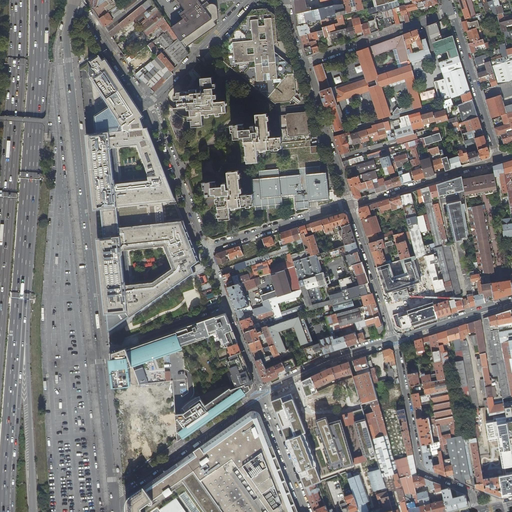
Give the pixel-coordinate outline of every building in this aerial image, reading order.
[(92,0),(91,5),(94,9),(96,8),(102,17),(118,6),(114,0),(92,0)] [(127,0),(118,6),(102,17),(100,18),(109,32),(148,0),(127,0)] [(160,26),(167,21),(151,0),(148,0),(109,32),(112,37),(135,19),(148,36),(152,33),(160,26)] [(178,0),(189,15),(187,17),(185,14),(182,16),(184,19),(171,27),(179,38),(186,47),(217,25),(215,22),(219,19),(218,7),(216,5),(215,4),(213,4),(212,4),(210,4),(208,1),(209,0),(178,0)] [(296,0),(295,0),(296,14),(298,14),(312,10),(311,7),(307,8),(305,0),(296,0)] [(298,14),(299,26),(314,22),(318,21),(332,17),(337,16),(342,15),(343,14),(365,9),(362,0),(333,0),(335,4),(319,8),(314,9),(312,10),(298,14)] [(391,2),(394,15),(396,24),(397,25),(400,24),(397,13),(403,11),(404,15),(402,15),(404,21),(406,20),(406,22),(410,21),(410,19),(406,5),(406,4),(401,5),(402,6),(400,7),(400,5),(399,0),(398,0),(396,1),(391,2)] [(410,4),(406,5),(410,19),(412,18),(410,13),(412,13),(411,11),(418,9),(417,2),(417,3),(415,3),(415,1),(414,0),(412,0),(413,2),(411,2),(410,2),(409,2),(410,4)] [(426,0),(425,0),(417,2),(418,9),(439,3),(437,0),(426,0)] [(465,0),(459,0),(460,2),(466,19),(467,18),(472,17),(465,0)] [(465,0),(472,17),(478,20),(476,16),(482,14),(477,0),(465,0)] [(477,0),(482,14),(484,18),(497,14),(495,6),(493,0),(477,0)] [(391,2),(378,6),(376,6),(368,8),(370,13),(382,9),(384,9),(385,11),(383,11),(384,16),(387,27),(391,26),(393,25),(390,16),(394,15),(391,2)] [(495,6),(497,14),(502,13),(503,13),(501,5),(500,5),(495,6)] [(224,61),(276,104),(277,103),(290,101),(291,98),(294,95),(296,94),(294,67),(276,52),(275,45),(278,42),(275,15),(268,8),(254,10),(253,9),(223,46),(224,47),(225,60),(224,61)] [(362,24),(360,17),(352,19),(354,26),(362,24)] [(504,21),(500,23),(502,32),(507,31),(506,25),(511,23),(511,19),(510,20),(507,21),(504,21)] [(176,41),(179,38),(171,27),(167,21),(160,26),(163,29),(164,32),(167,29),(169,31),(171,34),(173,38),(176,41)] [(468,22),(462,23),(465,31),(467,31),(469,35),(469,38),(471,42),(481,39),(477,28),(480,27),(478,21),(469,24),(469,23),(470,23),(468,22)] [(298,27),(301,36),(308,34),(311,33),(310,29),(311,29),(310,26),(309,27),(309,26),(315,24),(314,22),(299,26),(298,26),(298,27)] [(368,34),(371,33),(369,22),(362,24),(363,30),(365,35),(368,34)] [(439,62),(459,55),(453,36),(443,39),(437,23),(427,26),(439,62)] [(323,30),(325,35),(325,37),(330,35),(328,31),(336,29),(334,24),(323,27),(323,30)] [(356,32),(363,30),(362,24),(354,26),(356,34),(356,32)] [(163,29),(160,26),(152,33),(155,36),(159,33),(163,29)] [(348,36),(356,34),(354,26),(346,28),(348,36)] [(346,28),(330,32),(334,46),(342,44),(340,36),(345,35),(345,36),(347,36),(347,37),(348,37),(348,36),(346,28)] [(421,40),(418,29),(404,34),(406,44),(410,43),(414,42),(414,40),(417,39),(418,40),(417,42),(418,45),(419,45),(420,50),(424,49),(421,40)] [(311,45),(313,54),(319,52),(316,40),(320,39),(319,37),(325,35),(323,30),(311,33),(308,34),(311,45)] [(507,49),(509,49),(506,39),(510,38),(508,31),(507,31),(502,32),(505,43),(507,49)] [(301,36),(305,48),(311,45),(308,34),(301,36)] [(404,34),(371,46),(375,55),(397,48),(401,63),(404,62),(410,60),(409,54),(406,44),(404,34)] [(161,54),(162,52),(165,50),(167,48),(158,38),(152,42),(161,54)] [(186,47),(179,38),(176,41),(173,43),(167,48),(165,50),(169,55),(170,54),(179,64),(190,53),(186,47)] [(426,38),(421,40),(424,49),(426,55),(431,53),(426,38)] [(468,43),(471,53),(476,52),(474,46),(481,45),(482,50),(486,48),(485,43),(483,39),(481,39),(471,42),(468,43)] [(153,50),(158,56),(161,54),(152,42),(149,45),(153,50)] [(511,54),(511,47),(509,49),(507,49),(505,43),(500,44),(501,48),(497,50),(498,54),(502,52),(503,57),(511,54)] [(129,62),(137,74),(152,61),(154,59),(153,57),(150,59),(149,58),(143,63),(143,64),(142,65),(139,61),(142,59),(153,51),(152,50),(153,50),(149,45),(141,50),(138,52),(140,55),(129,62)] [(309,55),(313,54),(311,45),(305,48),(307,56),(309,55)] [(126,58),(129,62),(140,55),(138,52),(141,50),(138,46),(136,48),(137,50),(130,55),(129,55),(126,58)] [(314,67),(321,90),(320,91),(326,109),(327,108),(335,132),(344,129),(336,105),(338,105),(336,101),(341,100),(371,90),(380,119),(391,116),(381,87),(405,78),(414,109),(422,107),(411,65),(410,65),(382,74),(380,71),(376,72),(368,47),(358,51),(366,77),(367,79),(354,84),(338,89),(340,94),(337,95),(335,96),(332,88),(332,87),(330,88),(322,64),(314,67)] [(158,56),(172,72),(175,68),(162,52),(161,54),(158,56)] [(483,63),(488,62),(490,61),(489,58),(488,54),(475,58),(477,65),(483,63)] [(511,80),(511,54),(503,57),(502,57),(490,61),(494,73),(498,85),(511,80)] [(91,78),(110,107),(103,112),(96,116),(98,133),(95,133),(87,134),(94,203),(95,206),(95,209),(102,208),(105,237),(98,238),(106,316),(108,315),(109,323),(112,324),(115,326),(129,316),(131,318),(165,294),(164,292),(192,273),(192,274),(195,273),(194,271),(193,272),(191,266),(199,261),(185,221),(165,223),(163,202),(177,200),(148,127),(145,128),(141,118),(144,116),(127,91),(116,75),(106,59),(103,61),(99,55),(100,56),(91,62),(90,61),(93,66),(92,66),(89,62),(90,75),(92,77),(91,78)] [(451,98),(461,95),(471,91),(459,55),(439,62),(442,70),(445,80),(451,98)] [(164,74),(151,88),(155,92),(173,74),(172,72),(158,56),(154,59),(152,61),(157,66),(164,74)] [(489,74),(494,73),(490,61),(488,62),(488,64),(486,65),(489,74)] [(157,66),(143,81),(151,88),(164,74),(157,66)] [(435,83),(445,80),(442,70),(432,73),(435,83)] [(489,74),(493,86),(498,85),(494,73),(489,74)] [(214,88),(214,84),(213,77),(201,78),(203,92),(200,92),(199,92),(198,89),(191,89),(191,91),(177,93),(177,96),(178,100),(178,107),(188,106),(191,106),(191,110),(191,116),(192,120),(193,127),(204,126),(203,114),(206,114),(210,114),(217,113),(221,113),(227,112),(226,100),(215,101),(215,99),(214,94),(214,88)] [(340,94),(338,89),(354,84),(367,79),(366,77),(332,88),(335,96),(337,95),(340,94)] [(421,100),(435,97),(434,90),(419,93),(421,100)] [(464,103),(473,99),(471,91),(461,95),(464,103)] [(486,100),(487,104),(503,99),(501,95),(486,100)] [(453,104),(451,98),(443,101),(445,107),(445,110),(449,109),(447,106),(453,104)] [(459,123),(478,117),(473,99),(464,103),(454,106),(454,107),(455,110),(458,121),(459,123)] [(502,115),(507,113),(505,107),(503,99),(487,104),(492,118),(499,115),(502,115)] [(436,121),(437,123),(444,120),(444,122),(448,120),(448,119),(445,110),(445,107),(443,108),(444,110),(434,113),(436,121)] [(448,120),(450,124),(458,121),(455,110),(452,110),(452,111),(453,115),(454,115),(455,118),(448,119),(448,120)] [(413,130),(424,126),(424,125),(421,115),(420,112),(409,115),(413,130)] [(431,123),(436,121),(434,113),(433,112),(421,115),(424,125),(430,123),(430,124),(431,123)] [(326,186),(329,186),(327,172),(321,172),(318,146),(312,146),(308,113),(280,115),(282,137),(270,137),(268,113),(257,114),(258,129),(256,129),(256,124),(252,125),(252,128),(246,129),(245,123),(232,124),(232,129),(235,128),(235,132),(236,138),(248,137),(250,162),(262,161),(260,150),(284,148),(285,156),(299,155),(301,175),(281,177),(280,169),(259,171),(260,179),(252,180),(253,194),(241,195),(239,171),(228,172),(229,187),(227,187),(227,182),(223,183),(223,185),(216,186),(216,181),(202,182),(203,186),(206,186),(206,189),(204,189),(205,196),(217,195),(219,220),(231,219),(229,205),(254,202),(254,206),(282,204),(282,196),(295,195),(296,209),(310,208),(309,201),(317,201),(317,198),(327,198),(326,186)] [(492,119),(495,127),(510,123),(507,113),(502,115),(503,119),(504,123),(502,124),(501,120),(500,117),(492,119)] [(409,115),(400,117),(402,122),(400,123),(401,129),(395,131),(396,133),(397,138),(414,134),(413,130),(409,115)] [(482,127),(478,117),(459,123),(460,126),(466,124),(467,128),(461,130),(462,134),(482,127)] [(396,133),(392,134),(390,130),(391,129),(389,121),(384,122),(385,128),(386,130),(388,137),(389,141),(397,138),(396,133)] [(450,124),(452,131),(454,130),(453,128),(458,126),(458,129),(460,128),(460,126),(459,123),(458,121),(450,124)] [(367,127),(366,127),(367,130),(370,140),(371,144),(371,146),(380,143),(379,139),(388,137),(386,130),(378,132),(377,130),(385,128),(384,122),(372,125),(373,128),(368,129),(367,127)] [(495,127),(497,135),(502,134),(505,143),(511,140),(511,129),(510,123),(495,127)] [(431,135),(440,133),(438,127),(433,128),(434,132),(431,133),(431,135)] [(478,148),(479,149),(488,147),(482,127),(462,134),(464,141),(466,147),(477,144),(478,148)] [(367,130),(359,132),(362,142),(370,140),(367,130)] [(350,132),(334,136),(336,143),(338,143),(339,149),(338,149),(340,155),(353,151),(353,149),(349,150),(348,146),(349,146),(349,144),(353,143),(351,134),(350,132)] [(359,132),(351,134),(353,143),(354,144),(359,143),(360,145),(359,145),(360,149),(364,148),(363,146),(362,142),(359,132)] [(417,138),(416,133),(414,134),(397,138),(389,141),(390,143),(397,141),(398,143),(417,138)] [(445,167),(446,170),(451,169),(452,169),(449,159),(440,133),(431,135),(424,137),(426,144),(428,150),(438,146),(440,152),(442,158),(445,167)] [(420,142),(420,139),(409,142),(410,148),(418,146),(417,143),(420,142)] [(438,146),(428,150),(429,155),(440,152),(438,146)] [(420,160),(416,147),(411,148),(414,159),(410,160),(411,164),(411,165),(412,167),(413,167),(416,165),(418,165),(421,164),(420,160)] [(479,154),(480,160),(486,158),(488,157),(490,154),(488,147),(479,149),(476,150),(477,154),(479,154)] [(459,155),(461,162),(470,159),(468,153),(467,152),(465,152),(465,151),(463,151),(463,149),(458,151),(459,155)] [(470,159),(471,163),(476,161),(480,160),(479,154),(477,154),(476,150),(473,151),(468,153),(470,159)] [(406,153),(394,157),(396,163),(397,167),(410,163),(408,157),(406,153)] [(380,158),(383,167),(387,166),(392,165),(389,155),(380,158)] [(449,159),(452,169),(457,167),(462,165),(461,162),(459,155),(449,159)] [(342,161),(344,167),(361,162),(359,157),(349,160),(342,161)] [(430,157),(420,160),(421,164),(423,168),(425,177),(431,175),(435,174),(434,170),(431,161),(430,157)] [(442,158),(431,161),(434,170),(445,167),(442,158)] [(356,165),(359,173),(377,168),(374,160),(356,165)] [(511,160),(503,163),(508,192),(511,213),(511,212),(511,187),(511,183),(511,182),(511,181),(511,180),(511,178),(511,160)] [(508,192),(503,163),(497,165),(493,166),(495,174),(495,176),(499,176),(499,173),(500,173),(501,175),(504,193),(508,192)] [(387,166),(390,174),(395,172),(394,169),(393,164),(392,165),(387,166)] [(383,176),(386,175),(390,174),(387,166),(383,167),(385,172),(382,173),(383,176)] [(411,167),(415,180),(421,178),(425,177),(423,168),(414,170),(413,167),(412,167),(411,167)] [(363,176),(365,182),(372,179),(377,178),(378,178),(376,171),(375,170),(362,174),(363,176)] [(402,174),(399,175),(400,176),(402,184),(409,182),(412,181),(409,172),(402,174)] [(473,178),(476,196),(478,196),(477,192),(482,191),(482,195),(494,193),(493,190),(497,189),(495,176),(495,174),(473,178)] [(348,179),(351,186),(361,183),(360,179),(359,175),(348,179)] [(386,175),(383,176),(387,189),(391,188),(394,187),(392,179),(388,180),(386,175)] [(378,178),(377,178),(379,183),(374,184),(377,192),(387,189),(383,176),(381,177),(380,177),(378,178)] [(392,179),(394,187),(402,184),(400,176),(391,179),(392,179)] [(463,179),(462,176),(452,179),(453,186),(459,184),(463,183),(463,179)] [(471,197),(476,196),(473,178),(463,179),(463,183),(466,194),(470,193),(471,197)] [(362,197),(361,194),(359,189),(361,189),(364,188),(366,196),(377,192),(374,184),(372,179),(365,182),(361,183),(351,186),(354,197),(357,198),(362,197)] [(453,186),(452,179),(445,182),(446,189),(454,187),(453,186)] [(444,213),(450,243),(457,241),(464,240),(463,238),(463,234),(460,222),(458,209),(455,210),(449,211),(447,201),(446,198),(445,197),(444,197),(441,183),(437,184),(440,196),(443,212),(444,213)] [(432,197),(440,196),(437,184),(429,186),(432,197)] [(330,199),(329,186),(326,186),(327,198),(317,198),(317,201),(330,199)] [(436,247),(443,245),(434,205),(434,204),(433,201),(433,199),(432,197),(429,186),(422,189),(425,203),(428,213),(432,229),(435,243),(436,247)] [(425,203),(422,189),(417,190),(420,204),(425,203)] [(412,192),(401,196),(403,205),(403,207),(405,214),(417,212),(412,192)] [(400,195),(390,198),(392,208),(393,210),(398,208),(398,206),(397,207),(396,204),(398,204),(398,205),(401,204),(401,206),(403,205),(401,196),(400,195)] [(390,198),(378,202),(379,207),(381,212),(381,214),(384,213),(384,210),(392,208),(390,198)] [(457,206),(458,209),(467,207),(465,198),(456,199),(457,206)] [(453,200),(447,201),(449,211),(455,210),(454,206),(453,200)] [(443,245),(448,244),(439,203),(434,204),(434,205),(443,245)] [(359,211),(362,220),(372,216),(370,210),(368,205),(361,208),(359,211)] [(478,206),(491,275),(498,274),(497,271),(493,272),(492,267),(496,267),(496,264),(492,265),(491,261),(495,260),(495,257),(491,258),(490,254),(494,253),(493,250),(489,251),(489,247),(493,246),(492,244),(488,244),(487,240),(491,239),(491,236),(487,237),(486,233),(490,232),(490,230),(486,230),(485,226),(489,226),(489,223),(484,223),(484,219),(488,219),(487,216),(483,217),(482,212),(487,212),(486,209),(482,210),(481,205),(478,206)] [(484,293),(485,300),(494,298),(492,282),(491,282),(490,275),(491,275),(478,206),(471,207),(472,210),(469,210),(469,215),(472,214),(473,217),(470,218),(471,221),(474,221),(474,224),(471,224),(472,228),(475,228),(475,231),(473,231),(473,235),(476,235),(477,237),(474,238),(474,242),(477,241),(478,244),(475,245),(476,249),(479,248),(479,251),(476,252),(477,256),(480,255),(480,258),(477,259),(478,263),(481,262),(482,265),(479,266),(479,270),(483,269),(483,272),(480,273),(481,280),(483,292),(484,291),(484,293)] [(405,214),(408,223),(408,225),(419,222),(418,216),(417,212),(405,214)] [(344,213),(322,220),(325,228),(326,232),(333,229),(333,227),(336,226),(336,228),(337,228),(342,226),(350,224),(347,215),(344,213)] [(418,216),(419,222),(422,232),(432,229),(428,213),(418,216)] [(372,216),(362,220),(367,236),(377,232),(382,231),(380,226),(378,220),(376,215),(372,216)] [(504,231),(511,229),(511,217),(511,218),(502,219),(504,231)] [(325,228),(322,220),(311,224),(313,232),(325,228)] [(419,222),(408,225),(409,231),(412,239),(413,246),(415,251),(415,253),(416,255),(416,258),(427,255),(425,245),(422,232),(419,222)] [(356,242),(350,224),(342,226),(343,229),(339,231),(341,235),(342,235),(345,243),(346,245),(356,242)] [(308,233),(306,225),(299,228),(302,238),(306,250),(307,257),(320,253),(318,247),(316,239),(314,235),(309,236),(306,237),(305,236),(305,234),(308,233)] [(302,238),(299,228),(292,230),(295,241),(302,238)] [(295,241),(292,230),(284,232),(288,243),(295,241)] [(377,232),(367,236),(370,243),(383,239),(394,235),(393,231),(387,233),(388,233),(378,236),(377,232)] [(404,232),(394,235),(397,243),(406,240),(404,232)] [(275,244),(272,236),(263,239),(266,248),(275,244)] [(266,248),(263,239),(240,246),(242,252),(244,252),(250,250),(251,253),(254,252),(258,250),(258,248),(261,247),(262,249),(266,248)] [(383,239),(370,243),(372,251),(386,247),(383,239)] [(406,240),(397,243),(401,260),(416,255),(415,253),(410,255),(406,240)] [(464,240),(457,241),(461,261),(467,290),(473,289),(472,282),(470,273),(464,240)] [(359,251),(356,242),(346,245),(344,246),(325,251),(320,253),(307,257),(293,261),(295,266),(302,289),(295,291),(297,297),(300,296),(302,291),(307,306),(303,308),(304,311),(308,310),(309,310),(333,304),(357,297),(362,296),(371,293),(368,283),(352,287),(348,277),(339,280),(341,284),(328,288),(325,281),(327,280),(326,276),(325,273),(323,274),(319,260),(331,256),(332,259),(347,255),(350,265),(361,262),(358,251),(359,251)] [(427,255),(433,254),(431,249),(436,247),(435,243),(425,245),(427,255)] [(455,299),(458,311),(465,309),(464,307),(465,307),(464,301),(463,302),(462,299),(462,297),(460,298),(460,295),(461,295),(449,243),(448,244),(443,245),(451,280),(454,293),(455,299)] [(386,247),(372,251),(376,261),(378,267),(379,266),(392,262),(391,260),(388,261),(387,260),(386,260),(384,255),(389,254),(388,249),(394,247),(393,245),(387,247),(386,247)] [(444,282),(451,280),(443,245),(436,247),(431,249),(433,254),(437,252),(444,282)] [(242,252),(240,246),(227,250),(230,260),(233,259),(235,258),(235,257),(236,256),(236,255),(238,254),(239,257),(244,256),(243,253),(242,252)] [(291,253),(289,247),(283,248),(245,262),(247,267),(252,266),(272,259),(286,255),(291,253)] [(230,260),(227,250),(217,253),(215,257),(218,264),(230,260)] [(307,257),(306,250),(291,254),(293,261),(307,257)] [(255,257),(254,252),(251,253),(244,256),(239,257),(235,258),(233,259),(235,264),(244,260),(255,257)] [(416,258),(420,272),(425,289),(427,298),(432,296),(439,294),(443,293),(447,291),(444,282),(437,252),(433,254),(427,255),(416,258)] [(293,261),(291,254),(291,253),(286,255),(288,261),(274,265),(275,268),(270,269),(268,264),(273,263),(272,259),(252,266),(254,271),(248,273),(249,274),(239,277),(241,283),(254,279),(259,277),(271,273),(285,269),(288,268),(295,266),(293,261)] [(392,262),(379,266),(384,282),(398,278),(403,277),(420,272),(416,258),(416,255),(401,260),(392,262)] [(230,260),(218,264),(221,270),(232,266),(231,265),(230,260)] [(363,262),(361,262),(350,265),(348,266),(351,277),(348,277),(352,287),(368,283),(369,282),(363,262)] [(302,289),(295,266),(288,268),(295,291),(302,289)] [(295,291),(288,268),(285,269),(292,292),(295,291)] [(285,269),(271,273),(277,290),(279,296),(292,292),(285,269)] [(420,272),(403,277),(405,281),(409,280),(411,286),(417,284),(419,290),(425,289),(420,272)] [(230,273),(223,275),(224,278),(227,287),(241,283),(239,277),(238,275),(231,277),(230,273)] [(198,277),(201,284),(208,281),(205,274),(198,277)] [(398,278),(384,282),(387,291),(400,287),(398,278)] [(241,283),(227,287),(231,296),(238,314),(240,321),(250,318),(248,313),(245,314),(243,308),(246,307),(247,308),(250,307),(249,306),(248,303),(242,286),(244,285),(244,284),(245,283),(245,285),(247,290),(257,286),(257,285),(254,279),(241,283)] [(494,298),(494,299),(511,293),(511,282),(511,279),(492,282),(494,298)] [(447,291),(447,294),(454,293),(451,280),(444,282),(447,291)] [(400,287),(387,291),(389,299),(394,298),(406,294),(404,286),(400,287)] [(425,289),(419,290),(414,292),(415,298),(416,301),(427,298),(425,289)] [(279,296),(277,290),(261,295),(263,301),(269,299),(279,296)] [(297,297),(295,291),(292,292),(279,296),(281,303),(297,297)] [(435,305),(438,317),(452,313),(449,300),(447,294),(447,291),(443,293),(444,297),(445,297),(446,300),(444,301),(444,300),(442,301),(442,302),(437,304),(437,302),(436,299),(438,299),(437,296),(440,295),(439,294),(432,296),(434,304),(435,305)] [(406,294),(394,298),(396,304),(415,298),(414,292),(406,294)] [(376,302),(373,293),(371,293),(362,296),(365,305),(376,302)] [(474,295),(476,305),(486,302),(485,300),(484,293),(480,294),(476,295),(475,294),(474,294),(474,295)] [(468,298),(470,307),(476,305),(474,295),(468,296),(468,298)] [(274,314),(275,318),(276,321),(283,319),(281,312),(278,303),(281,303),(279,296),(269,299),(269,300),(273,310),(274,314)] [(357,297),(333,304),(335,314),(336,313),(360,307),(357,297)] [(449,300),(452,313),(458,311),(455,299),(449,300)] [(253,310),(255,316),(259,315),(273,310),(269,300),(263,302),(264,306),(253,310)] [(360,307),(336,313),(339,322),(340,324),(341,326),(353,323),(365,319),(381,315),(376,302),(365,305),(360,307)] [(283,319),(298,313),(304,311),(303,308),(302,305),(281,312),(283,319)] [(273,310),(259,315),(260,319),(274,314),(273,310)] [(496,314),(500,338),(507,375),(511,374),(511,358),(504,312),(500,313),(496,314)] [(228,346),(238,343),(227,313),(220,315),(220,316),(219,317),(217,317),(216,316),(192,325),(193,326),(190,327),(188,327),(176,331),(177,332),(182,346),(187,344),(186,343),(205,336),(206,337),(210,336),(210,334),(217,332),(224,348),(228,346)] [(283,362),(287,372),(296,367),(289,349),(286,350),(281,336),(284,335),(282,330),(292,327),(294,331),(297,330),(302,345),(309,342),(298,313),(283,319),(276,321),(268,324),(272,336),(276,344),(281,357),(281,358),(283,362)] [(336,313),(335,314),(331,315),(334,324),(339,322),(336,313)] [(488,317),(490,326),(494,325),(495,331),(497,338),(500,338),(496,314),(492,316),(488,317)] [(334,324),(331,315),(325,316),(330,333),(335,332),(335,328),(335,326),(334,324)] [(386,331),(381,315),(365,319),(367,324),(375,322),(380,336),(381,336),(386,331)] [(400,318),(403,329),(413,325),(410,315),(400,318)] [(250,318),(240,321),(243,326),(245,332),(257,328),(259,327),(260,327),(259,323),(254,325),(253,321),(254,320),(255,322),(256,321),(255,319),(255,320),(253,316),(250,318)] [(493,374),(498,373),(490,326),(488,317),(483,318),(493,374)] [(275,318),(259,323),(260,327),(262,326),(268,324),(276,321),(275,318)] [(367,324),(365,319),(353,323),(355,328),(367,324)] [(481,324),(480,320),(474,321),(476,333),(477,334),(478,345),(488,407),(489,414),(496,412),(499,412),(505,411),(503,398),(500,381),(498,382),(497,379),(489,380),(484,348),(485,348),(481,324)] [(355,328),(353,323),(341,326),(342,328),(343,332),(344,333),(346,333),(344,328),(351,326),(352,330),(355,329),(355,328)] [(263,329),(266,338),(267,338),(272,336),(268,324),(262,326),(263,329)] [(321,324),(314,326),(317,335),(319,334),(324,332),(323,331),(322,327),(321,324)] [(460,339),(462,339),(462,337),(463,337),(463,336),(468,334),(468,333),(466,324),(464,325),(458,327),(460,339)] [(490,326),(498,373),(500,381),(503,398),(511,397),(507,375),(500,338),(497,338),(495,331),(494,325),(490,326)] [(458,387),(468,385),(461,347),(460,339),(458,327),(454,328),(451,329),(452,340),(453,341),(454,341),(457,362),(453,362),(454,367),(456,377),(458,387)] [(257,328),(245,332),(246,334),(247,337),(249,344),(260,340),(259,337),(261,336),(260,335),(263,334),(261,330),(260,330),(259,329),(258,330),(257,328)] [(443,344),(450,343),(449,341),(447,330),(442,332),(437,333),(445,379),(448,390),(457,437),(462,436),(447,363),(450,363),(447,350),(444,350),(444,348),(444,346),(443,344)] [(111,360),(114,387),(140,385),(133,366),(153,358),(154,359),(158,358),(158,357),(176,350),(177,351),(183,348),(182,346),(177,332),(170,335),(139,346),(127,350),(127,348),(113,353),(114,359),(111,360)] [(335,332),(330,333),(331,336),(336,350),(348,346),(344,336),(344,333),(343,332),(341,333),(342,336),(337,338),(337,336),(335,337),(335,334),(335,332)] [(344,336),(348,346),(359,343),(357,334),(356,332),(354,332),(344,336)] [(357,334),(359,343),(366,341),(363,332),(357,334)] [(436,374),(435,374),(426,376),(424,370),(420,371),(421,373),(423,383),(445,379),(437,333),(430,336),(431,341),(431,344),(436,374)] [(478,345),(477,334),(469,335),(474,345),(478,345)] [(267,338),(270,346),(276,344),(272,336),(267,338)] [(319,340),(320,343),(323,351),(324,354),(336,350),(331,336),(319,340)] [(423,343),(422,338),(414,341),(419,365),(427,363),(423,343)] [(260,340),(249,344),(250,345),(253,352),(265,348),(265,347),(263,347),(260,340)] [(232,355),(242,351),(238,343),(228,346),(230,350),(229,351),(229,352),(231,352),(232,355)] [(310,346),(315,358),(319,357),(318,353),(323,351),(320,343),(310,346)] [(276,344),(270,346),(273,353),(275,359),(281,357),(276,344)] [(304,348),(309,361),(315,358),(310,346),(304,348)] [(467,347),(461,347),(468,385),(470,396),(472,409),(478,408),(468,346),(467,347)] [(265,348),(253,352),(255,359),(256,361),(262,359),(264,358),(265,362),(271,360),(270,356),(267,357),(264,351),(265,350),(265,348)] [(390,364),(386,365),(389,379),(390,384),(395,384),(394,380),(393,375),(395,375),(394,369),(397,369),(393,352),(393,351),(390,349),(386,350),(382,351),(385,362),(390,361),(392,366),(393,368),(391,369),(390,364)] [(254,383),(250,372),(249,372),(248,370),(247,367),(248,367),(242,351),(232,355),(230,356),(231,360),(229,361),(231,367),(236,381),(237,381),(239,387),(245,384),(246,386),(251,384),(254,383)] [(358,375),(353,376),(353,377),(356,385),(356,386),(361,404),(370,401),(373,412),(381,437),(387,435),(379,402),(373,383),(369,369),(366,356),(361,358),(353,360),(356,371),(356,370),(358,375)] [(262,359),(256,361),(263,378),(264,380),(267,382),(287,372),(283,362),(269,368),(269,367),(267,367),(268,369),(267,370),(265,365),(262,359)] [(334,379),(352,373),(349,362),(336,366),(329,368),(312,376),(315,387),(334,379)] [(374,367),(369,369),(373,383),(378,382),(374,367)] [(418,374),(421,373),(420,371),(408,374),(409,381),(410,386),(412,385),(420,384),(418,374)] [(308,378),(301,382),(304,392),(306,396),(317,393),(315,387),(312,376),(308,378)] [(423,383),(420,384),(420,385),(424,385),(425,395),(419,396),(421,404),(427,403),(427,404),(432,403),(431,396),(430,394),(442,391),(448,390),(445,379),(423,383)] [(253,387),(251,384),(246,386),(245,384),(239,387),(234,389),(232,389),(231,388),(206,405),(200,396),(197,398),(192,401),(187,404),(183,408),(186,413),(184,414),(183,414),(176,415),(178,441),(195,429),(194,428),(204,422),(246,393),(246,392),(248,391),(248,392),(252,389),(253,387)] [(468,385),(458,387),(461,403),(465,402),(464,397),(470,396),(468,385)] [(440,444),(443,443),(447,442),(446,439),(457,437),(448,390),(442,391),(442,394),(431,396),(432,403),(435,418),(439,439),(439,441),(440,444)] [(291,393),(272,401),(304,485),(305,488),(317,483),(321,482),(320,479),(315,465),(303,432),(306,431),(291,393)] [(414,407),(421,405),(421,404),(419,396),(419,393),(412,394),(413,401),(414,407)] [(370,401),(361,404),(363,408),(365,415),(373,412),(370,401)] [(421,413),(423,412),(421,405),(414,407),(415,412),(416,418),(422,417),(421,413)] [(363,408),(339,415),(341,419),(343,427),(355,424),(364,455),(353,458),(355,462),(355,464),(368,460),(366,455),(376,452),(372,439),(365,415),(363,408)] [(403,417),(404,421),(407,421),(405,413),(404,409),(397,411),(400,422),(401,422),(400,418),(403,417)] [(381,437),(373,412),(365,415),(372,439),(381,437)] [(292,511),(284,490),(289,488),(286,480),(283,481),(282,478),(280,479),(276,468),(274,465),(279,463),(261,416),(261,415),(260,415),(259,415),(258,414),(257,414),(256,414),(255,415),(254,415),(253,415),(249,413),(235,423),(225,429),(156,478),(131,495),(129,498),(127,502),(127,505),(127,511),(292,511)] [(467,415),(471,438),(476,438),(474,425),(473,415),(467,415)] [(506,415),(493,417),(493,420),(486,422),(489,440),(498,439),(503,466),(511,464),(511,454),(507,422),(506,415)] [(326,417),(316,420),(331,465),(342,462),(343,466),(355,462),(353,458),(343,427),(341,419),(328,423),(326,417)] [(433,443),(428,417),(424,418),(422,418),(422,417),(416,418),(419,434),(421,445),(427,444),(429,443),(433,443)] [(435,440),(439,439),(435,418),(431,419),(435,440)] [(402,425),(401,422),(400,422),(402,431),(408,430),(407,424),(407,421),(404,421),(402,422),(403,424),(402,425)] [(408,430),(402,431),(404,443),(411,442),(410,436),(408,430)] [(388,493),(393,491),(397,490),(394,480),(399,478),(394,460),(387,435),(381,437),(372,439),(376,452),(377,457),(378,461),(381,469),(386,487),(387,489),(388,493)] [(466,435),(463,435),(470,475),(472,486),(474,487),(475,488),(475,484),(467,442),(467,439),(466,435)] [(477,484),(475,484),(475,488),(481,490),(485,491),(483,479),(483,476),(478,447),(476,438),(471,438),(467,439),(467,442),(470,441),(477,484)] [(438,464),(433,465),(435,471),(440,474),(446,476),(444,466),(443,459),(441,450),(440,444),(439,441),(433,443),(429,443),(430,447),(431,453),(438,451),(438,455),(440,464),(438,464)] [(411,442),(404,443),(407,455),(413,454),(412,447),(411,442)] [(428,455),(431,454),(431,453),(430,447),(428,448),(427,444),(421,445),(423,454),(425,465),(429,469),(435,471),(433,465),(432,458),(429,459),(428,455)] [(417,476),(417,475),(416,470),(413,454),(407,455),(408,457),(412,474),(413,477),(417,476)] [(416,494),(415,489),(415,487),(413,480),(413,477),(412,474),(408,457),(406,457),(394,460),(399,478),(405,500),(407,506),(408,511),(420,511),(419,506),(419,504),(416,494)] [(286,480),(281,466),(279,463),(274,465),(276,468),(280,479),(282,478),(283,481),(286,480)] [(376,490),(383,488),(386,487),(381,469),(371,472),(376,490)] [(376,490),(371,472),(367,473),(373,491),(376,490)] [(502,497),(511,494),(511,474),(499,476),(502,497)] [(361,475),(355,477),(364,503),(370,501),(361,475)] [(417,476),(413,477),(413,480),(415,487),(425,485),(425,487),(430,485),(431,490),(435,489),(436,492),(437,498),(438,502),(430,504),(427,491),(416,494),(419,504),(424,502),(424,505),(419,506),(420,511),(443,511),(447,511),(441,484),(417,475),(417,476)] [(483,479),(485,491),(492,494),(500,497),(502,497),(499,476),(483,479)] [(355,477),(348,479),(351,487),(353,493),(359,509),(359,511),(365,511),(367,511),(364,503),(355,477)] [(397,490),(400,502),(405,500),(399,478),(394,480),(397,490)] [(316,486),(318,485),(317,483),(305,488),(307,493),(314,511),(328,511),(328,510),(325,503),(323,503),(324,506),(320,508),(318,501),(321,500),(316,486)] [(452,490),(452,489),(441,484),(447,511),(459,508),(468,506),(466,494),(460,492),(453,489),(455,497),(453,498),(451,490),(452,490)] [(425,487),(425,485),(415,487),(415,489),(416,494),(427,491),(430,504),(438,502),(437,498),(436,492),(435,489),(431,490),(430,485),(425,487)] [(367,511),(365,511),(393,511),(391,504),(388,493),(387,489),(386,487),(383,488),(383,491),(385,490),(385,492),(380,493),(377,494),(378,499),(381,498),(385,511),(367,511)] [(298,511),(297,509),(289,488),(284,490),(292,511),(298,511)] [(396,502),(393,491),(388,493),(391,504),(396,502)] [(336,496),(341,511),(348,511),(350,511),(348,505),(347,503),(345,496),(344,493),(337,496),(336,496)] [(353,493),(345,496),(347,503),(351,501),(352,503),(350,503),(350,505),(348,505),(350,511),(359,509),(353,493)]
